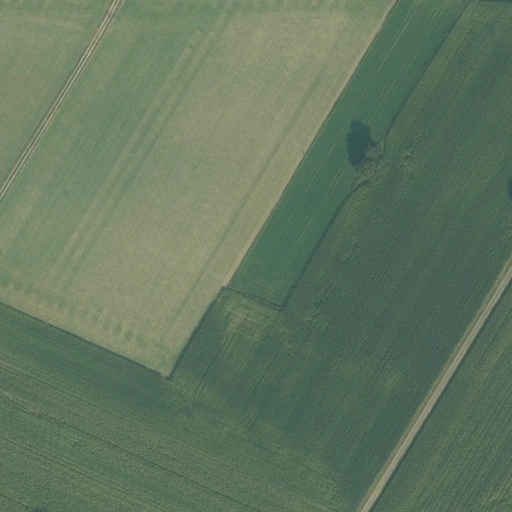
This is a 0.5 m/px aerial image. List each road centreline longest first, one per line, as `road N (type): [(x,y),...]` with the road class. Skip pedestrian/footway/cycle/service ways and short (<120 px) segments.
road 1 (unclassified): [(366,511),(511,274)]
road 2 (track): [(0,196),(116,0)]
